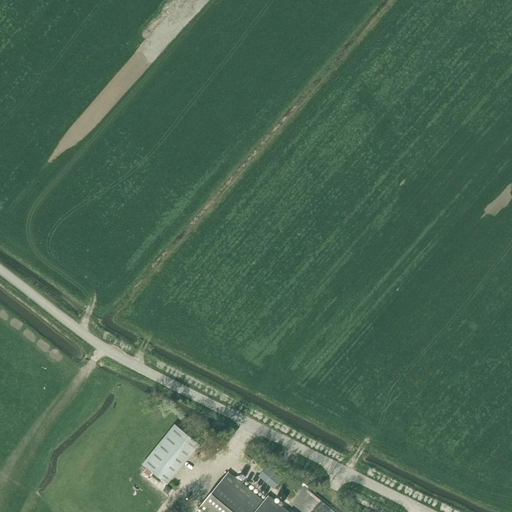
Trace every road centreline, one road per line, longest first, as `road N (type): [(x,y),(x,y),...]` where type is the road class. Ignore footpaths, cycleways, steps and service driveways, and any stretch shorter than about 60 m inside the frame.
road 1 (tertiary): [(0,269),(105,349),(425,511)]
road 2 (track): [(105,349),(54,408),(14,511)]
